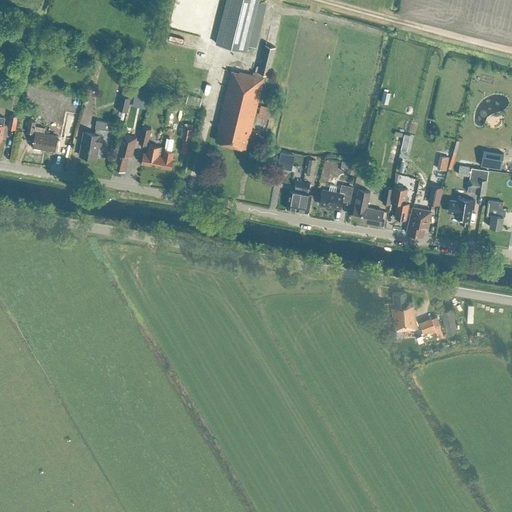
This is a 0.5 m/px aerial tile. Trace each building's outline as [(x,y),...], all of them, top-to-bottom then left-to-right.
[(246,50),(258,0),(226,0),(216,42),(246,50)] [(268,74),(275,46),(265,43),(258,71),(255,71),(253,71),(252,74),(239,71),(231,69),(217,127),(218,128),(216,140),(237,145),(238,147),(242,148),(244,146),(245,147),(248,135),(249,135),(264,77),(263,76),(264,72),(268,74)] [(383,91),(381,101),(387,103),(390,92),(383,91)] [(200,104),(202,97),(188,93),(186,101),(200,104)] [(127,111),(130,97),(120,94),(117,108),(127,111)] [(15,128),(17,115),(10,114),(8,126),(15,128)] [(55,150),(57,135),(44,132),(44,127),(34,125),(35,120),(29,119),(27,131),(35,133),(33,146),(55,150)] [(84,131),(80,154),(95,157),(98,143),(101,144),(103,135),(100,134),(101,128),(110,130),(112,122),(96,119),(95,127),(96,127),(95,133),(84,131)] [(147,144),(151,128),(142,126),(139,142),(147,144)] [(188,151),(192,128),(183,127),(181,136),(184,136),(182,150),(188,151)] [(136,136),(123,132),(114,167),(124,169),(128,154),(131,155),(136,136)] [(159,145),(149,143),(147,153),(143,152),(141,162),(156,164),(159,147),(159,145)] [(172,157),(173,150),(164,149),(165,146),(160,146),(160,148),(159,147),(156,164),(171,167),(173,157),(172,157)] [(483,149),(481,164),(500,168),(503,152),(483,149)] [(443,150),(443,163),(452,163),(452,150),(443,150)] [(280,151),(277,167),(291,169),(294,154),(280,151)] [(474,164),(473,155),(466,155),(466,165),(474,164)] [(309,158),(306,174),(312,175),(315,159),(309,158)] [(484,193),(487,179),(488,170),(471,167),(467,191),(484,193)] [(289,189),(286,207),(297,209),(302,180),(296,179),(294,186),(295,186),(294,190),(289,189)] [(302,180),(297,209),(308,212),(311,193),(307,192),(309,182),(302,180)] [(429,182),(421,181),(420,191),(428,192),(429,182)] [(329,190),(322,189),(319,203),(340,207),(342,198),(350,199),(353,186),(341,183),(339,192),(335,191),(336,185),(330,184),(329,190)] [(391,199),(397,201),(394,216),(406,218),(409,202),(406,202),(407,196),(406,195),(407,188),(394,185),(391,199)] [(439,204),(443,187),(432,185),(428,202),(439,204)] [(389,203),(392,187),(385,186),(382,202),(389,203)] [(383,210),(367,206),(370,191),(358,188),(355,204),(354,204),(352,215),(360,217),(359,221),(380,225),(383,210)] [(449,203),(448,209),(450,211),(455,212),(454,216),(460,217),(459,221),(469,223),(471,208),(473,208),(475,199),(457,197),(456,202),(451,201),(449,203)] [(503,215),(504,208),(502,207),(503,201),(488,199),(486,215),(491,216),(489,226),(501,228),(503,215)] [(430,210),(413,206),(406,232),(422,235),(424,225),(427,226),(430,210)] [(412,301),(405,302),(405,292),(393,292),(394,303),(392,303),(393,331),(415,329),(412,301)] [(452,308),(442,310),(447,334),(457,332),(452,308)] [(418,324),(426,344),(444,337),(440,328),(434,329),(431,319),(418,324)]
